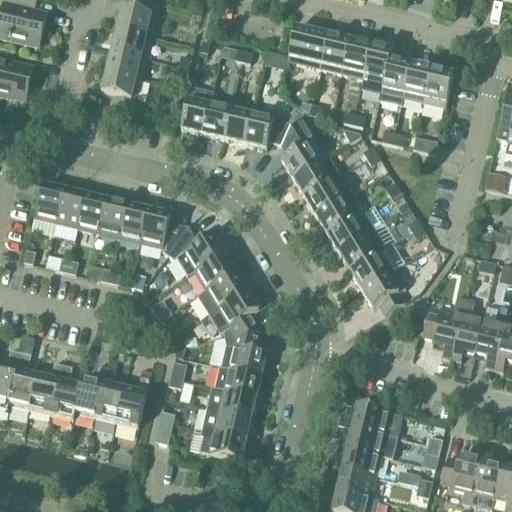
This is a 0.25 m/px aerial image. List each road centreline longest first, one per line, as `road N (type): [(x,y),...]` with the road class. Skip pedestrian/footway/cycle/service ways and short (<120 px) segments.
road 1 (residential): [(314,358),(311,313),(255,221),(225,193),(55,156)]
road 2 (residential): [(511,67),(498,71),(477,38),(300,0)]
road 3 (residential): [(314,358),(511,404)]
road 4 (residential): [(55,156),(92,0)]
road 5 (residential): [(275,511),(314,358)]
